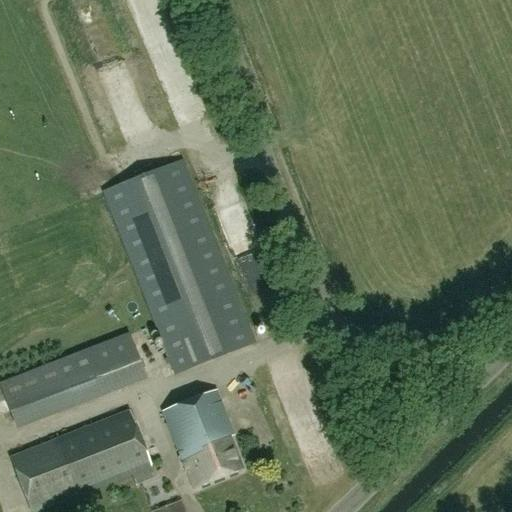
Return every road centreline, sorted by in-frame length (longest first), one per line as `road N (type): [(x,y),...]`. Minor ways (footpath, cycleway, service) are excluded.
road 1 (unclassified): [(325,314),(206,0)]
road 2 (unclassified): [(501,354),(457,361),(386,351),(325,314)]
road 3 (unclassified): [(383,464),(501,354)]
road 4 (unclassified): [(383,464),(325,314)]
road 5 (track): [(428,511),(511,424)]
